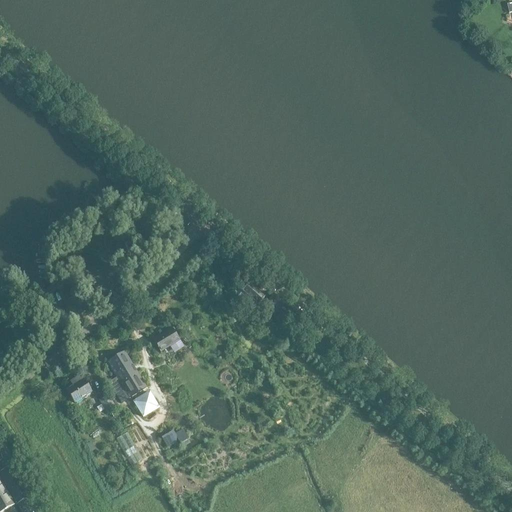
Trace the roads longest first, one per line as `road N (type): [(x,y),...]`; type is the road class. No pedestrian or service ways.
road 1 (unclassified): [(0,47),(181,202),(196,219),(195,232)]
road 2 (unclassified): [(0,394),(147,286),(195,232)]
road 3 (track): [(94,511),(69,478),(28,373)]
